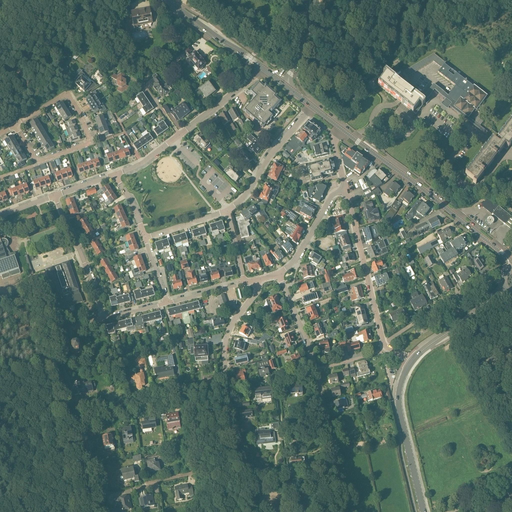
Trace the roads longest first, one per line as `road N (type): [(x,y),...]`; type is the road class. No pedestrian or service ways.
road 1 (secondary): [(505,257),(340,128)]
road 2 (residential): [(345,189),(384,345)]
road 3 (secondary): [(423,511),(398,410),(412,362)]
road 4 (residential): [(14,125),(38,161),(86,144),(83,118),(66,94)]
road 5 (residential): [(384,345),(505,257)]
road 6 (residential): [(132,490),(195,472),(184,400)]
road 7 (residential): [(226,211),(312,107)]
road 8 (residential): [(54,196),(105,318)]
road 9 (secondary): [(161,0),(263,69)]
road 10 (residential): [(227,391),(227,336),(256,278)]
